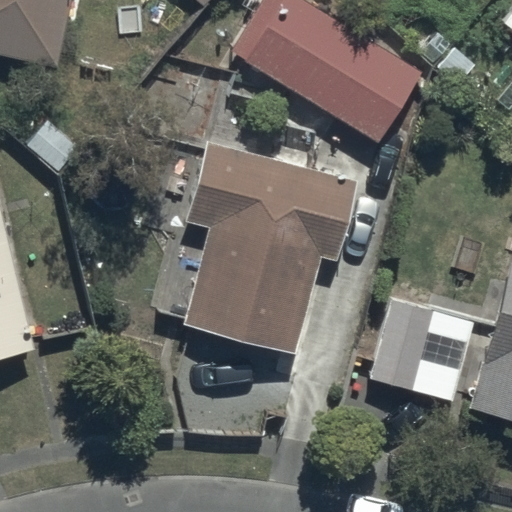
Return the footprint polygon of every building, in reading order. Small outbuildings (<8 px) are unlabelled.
[(69,0),(0,0),(0,52),(57,63),(69,0)] [(255,0),(225,48),(370,140),(412,73),(297,0),(255,0)] [(511,0),(509,0),(494,20),(511,34),(511,0)] [(177,322),(288,351),(313,256),(327,260),(350,177),(198,137),(176,220),(202,227),(177,322)] [(0,205),(0,354),(33,347),(0,205)] [(511,247),(506,245),(460,405),(511,419),(511,247)] [(468,320),(384,296),(361,378),(445,401),(468,320)]
